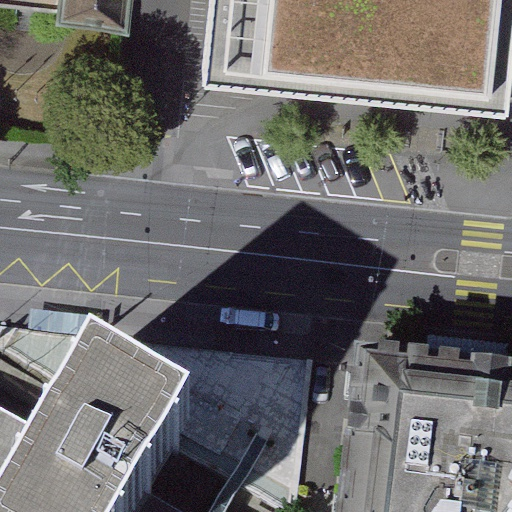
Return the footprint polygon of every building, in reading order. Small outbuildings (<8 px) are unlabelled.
[(0,0),(0,7),(133,17),(134,0),(0,0)] [(511,0),(220,0),(212,77),(511,111),(511,0)] [(511,511),(511,385),(362,369),(350,511),(511,511)] [(156,421),(82,378),(49,440),(6,511),(160,511),(153,508),(188,439),(156,421)] [(0,511),(6,511),(49,440),(0,414),(0,511)]
